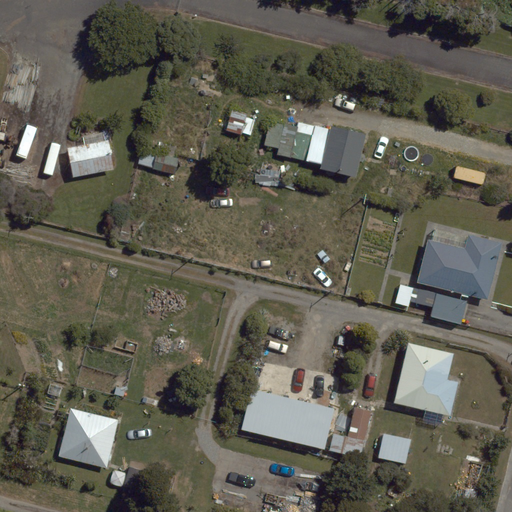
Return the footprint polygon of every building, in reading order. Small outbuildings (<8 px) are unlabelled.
[(228,108),(223,130),(248,137),(253,115),(228,108)] [(356,177),(366,134),(331,126),(330,129),(298,122),(297,127),(270,121),(265,146),(278,149),(277,155),(320,165),(319,169),(356,177)] [(25,131),(14,173),(30,177),(41,135),(25,131)] [(109,140),(67,148),(73,177),(115,169),(109,140)] [(488,300),(502,243),(469,235),(465,249),(428,240),(417,283),(488,300)] [(461,324),(468,302),(437,293),(430,316),(461,324)] [(395,403),(450,416),(458,383),(446,380),(452,355),(409,344),(395,403)] [(325,449),(335,409),(252,389),(242,429),(325,449)] [(338,416),(327,448),(357,458),(372,413),(353,407),(348,420),(338,416)] [(119,420),(71,408),(58,456),(106,468),(119,420)] [(406,464),(411,440),(383,434),(378,458),(406,464)]
